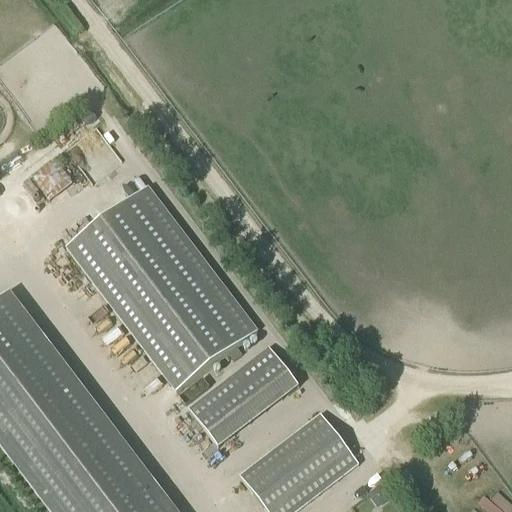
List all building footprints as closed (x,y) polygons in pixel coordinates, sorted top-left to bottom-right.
[(48,206),(72,187),(53,163),(29,182),(48,206)] [(147,191),(66,252),(175,396),(256,335),(147,191)] [(173,511),(9,296),(0,303),(0,453),(44,511),(173,511)] [(267,351),(187,412),(217,452),(297,391),(267,351)] [(237,352),(228,358),(233,365),(241,358),(237,352)] [(319,418),(239,479),(263,511),(300,511),(357,469),(319,418)] [(379,489),(367,498),(375,507),(380,507),(388,501),(379,489)]
